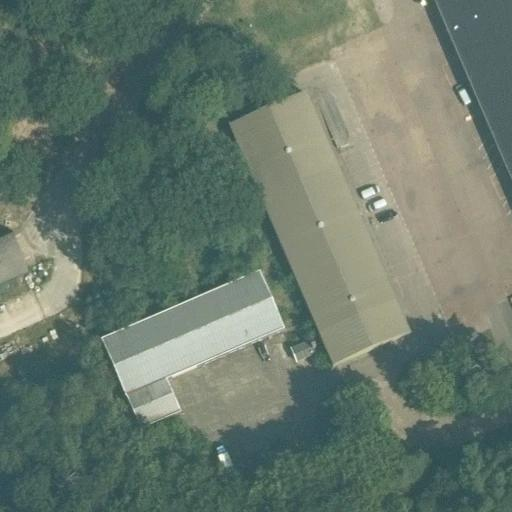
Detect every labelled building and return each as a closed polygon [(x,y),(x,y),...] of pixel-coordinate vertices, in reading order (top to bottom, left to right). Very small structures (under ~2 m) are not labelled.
[(511,0),(441,0),(443,2),(435,5),(511,184),(511,0)] [(229,129),(332,370),(409,337),(306,95),(229,129)] [(0,285),(28,274),(21,257),(12,236),(0,240),(0,285)] [(126,400),(140,433),(180,415),(166,382),(283,332),(283,331),(257,275),(250,278),(101,342),(125,400),(126,400)] [(451,347),(459,364),(483,353),(476,336),(451,347)] [(309,344),(292,350),(297,364),(314,358),(312,352),(316,351),(314,348),(311,349),(309,344)]
